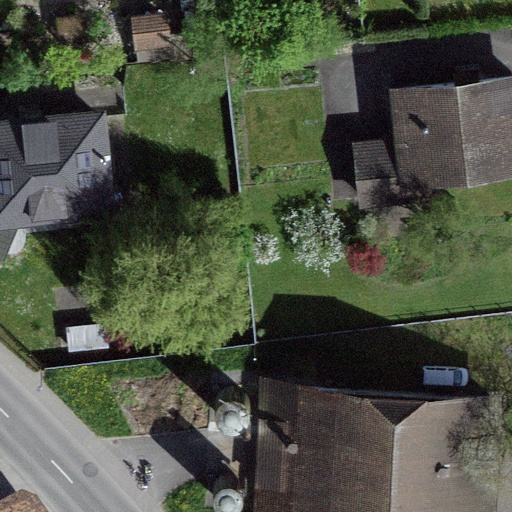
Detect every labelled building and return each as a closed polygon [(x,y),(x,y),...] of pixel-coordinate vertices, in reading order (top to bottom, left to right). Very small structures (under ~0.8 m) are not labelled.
[(511,163),(511,78),(511,77),(474,82),(474,77),(453,79),(453,84),(396,90),(405,168),(406,175),(511,163)] [(0,216),(103,205),(94,116),(0,125),(0,216)] [(388,142),(354,145),(360,199),(387,196),(384,170),(391,169),(388,142)] [(232,420),(238,420),(243,417),(247,414),(250,409),(251,403),(250,398),(248,393),(244,389),(239,386),(233,385),(227,386),(222,389),(218,394),(216,400),(216,406),(218,411),(222,416),(227,419),(232,420)] [(443,511),(444,500),(484,502),(489,399),(267,386),(259,511),(443,511)] [(213,486),(213,491),(216,496),(220,500),(225,502),(231,502),(236,500),(240,497),(243,492),(244,487),(244,481),(241,476),(238,473),(233,471),(229,470),(224,471),(219,473),(216,476),(214,481),(213,486)]
